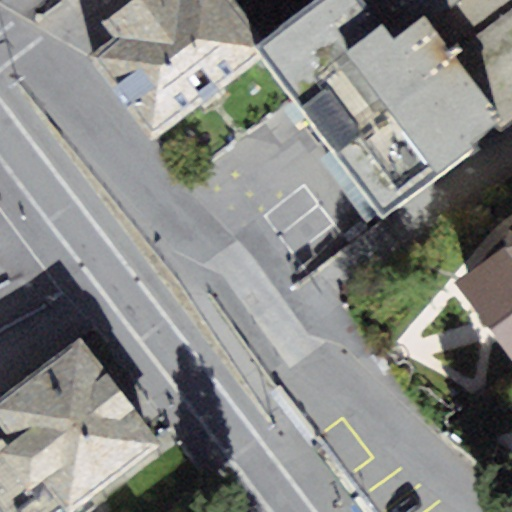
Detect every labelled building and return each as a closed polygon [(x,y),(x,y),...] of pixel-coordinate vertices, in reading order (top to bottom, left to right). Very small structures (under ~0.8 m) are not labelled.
[(154,142),(264,59),(254,46),(265,37),(236,0),(131,0),(103,22),(115,37),(89,57),(154,142)] [(358,0),(314,0),(265,37),(254,46),(264,59),(384,218),(507,125),(424,16),(390,41),(358,0)] [(511,0),(358,0),(390,41),(424,16),(507,125),(511,120),(511,0)] [(511,225),(507,229),(506,244),(455,282),(511,359),(511,225)] [(83,511),(167,449),(81,336),(0,397),(0,426),(7,436),(0,441),(0,506),(4,511),(83,511)] [(468,511),(340,420),(299,370),(276,389),(371,511),(468,511)]
